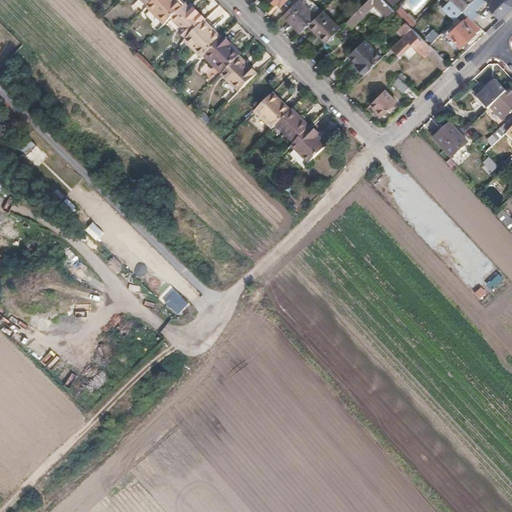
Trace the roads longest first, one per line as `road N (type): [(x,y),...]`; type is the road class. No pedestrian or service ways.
road 1 (track): [(380,152),(217,306),(169,335)]
road 2 (track): [(169,335),(2,511)]
road 3 (residential): [(228,0),(380,152)]
road 4 (unclassified): [(380,152),(496,42)]
